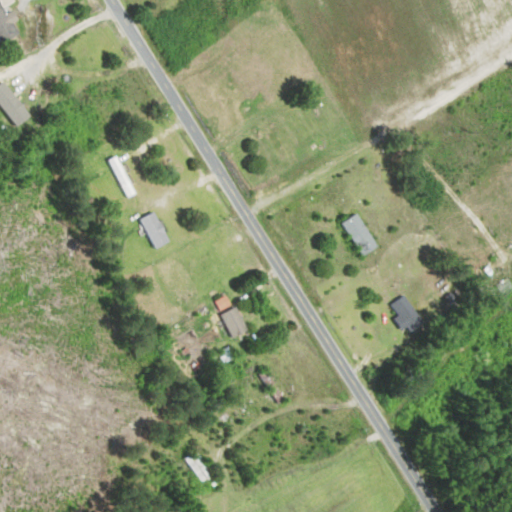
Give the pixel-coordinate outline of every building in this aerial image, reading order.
[(0,4),(0,37),(4,44),(21,34),(15,23),(18,21),(8,6),(15,2),(14,0),(1,0),(3,2),(0,4)] [(219,44),(224,39),(206,17),(201,21),(219,44)] [(0,86),(0,103),(17,125),(30,115),(4,83),(0,86)] [(280,161),(290,157),(275,122),(266,126),(280,161)] [(136,193),(117,156),(107,161),(126,198),(136,193)] [(170,242),(156,211),(141,218),(155,249),(170,242)] [(378,247),(359,213),(343,222),(362,256),(378,247)] [(422,324),(407,295),(390,304),(405,333),(422,324)] [(216,302),(221,311),(232,305),(227,296),(216,302)] [(221,315),(233,339),(249,330),(237,306),(221,315)] [(259,376),(277,404),(284,399),(266,372),(259,376)] [(294,430),(312,453),(318,448),(300,425),(294,430)]
